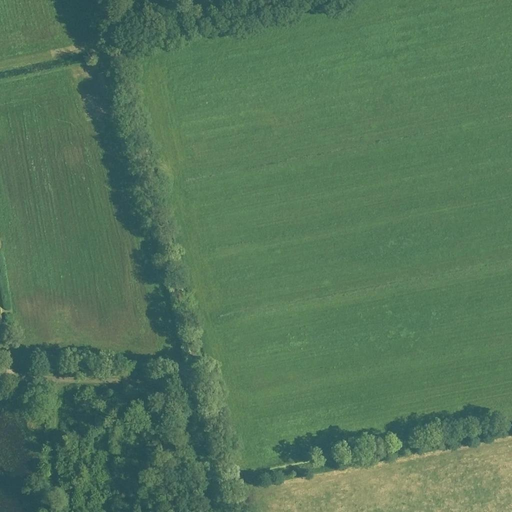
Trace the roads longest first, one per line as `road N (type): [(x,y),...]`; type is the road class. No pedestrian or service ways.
road 1 (track): [(110,41),(198,378)]
road 2 (track): [(316,0),(110,41)]
road 3 (track): [(0,380),(198,378)]
road 4 (track): [(198,378),(232,511)]
